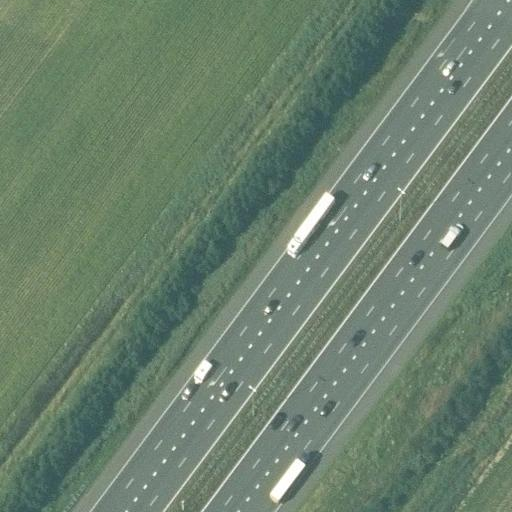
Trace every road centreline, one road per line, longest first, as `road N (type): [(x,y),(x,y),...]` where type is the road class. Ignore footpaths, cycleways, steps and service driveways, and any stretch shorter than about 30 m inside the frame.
road 1 (motorway): [(509,0),(126,511)]
road 2 (motorway): [(237,511),(511,144)]
